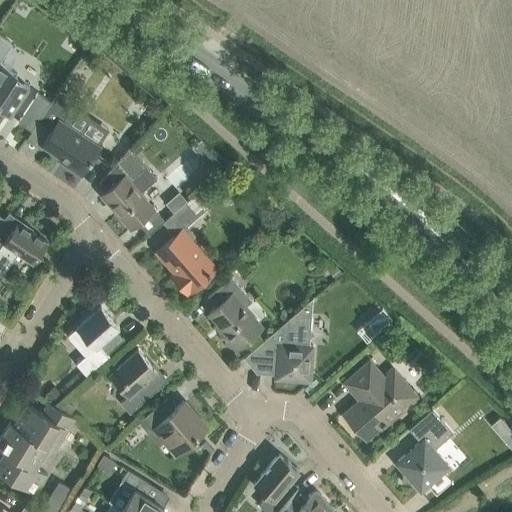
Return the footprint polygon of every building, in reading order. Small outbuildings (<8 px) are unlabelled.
[(0,61),(5,53),(12,43),(0,34),(0,61)] [(17,73),(0,61),(0,108),(10,116),(29,87),(14,77),(17,73)] [(51,130),(41,144),(67,161),(65,164),(81,174),(100,145),(62,120),(74,102),(58,91),(37,121),(51,130)] [(129,146),(110,168),(119,178),(102,193),(131,227),(154,208),(140,192),(157,177),(129,146)] [(174,235),(156,251),(170,267),(175,272),(172,275),(187,292),(190,289),(190,290),(216,267),(191,239),(195,235),(187,226),(205,210),(192,195),(162,221),(174,235)] [(17,221),(15,224),(5,218),(0,224),(0,279),(18,252),(33,262),(48,241),(17,221)] [(336,264),(328,270),(335,278),(343,271),(336,264)] [(231,276),(207,297),(216,306),(209,312),(224,330),(222,332),(236,348),(261,326),(244,307),(252,300),(231,276)] [(313,297),(248,353),(259,367),(275,368),(275,378),(310,380),(313,345),(308,345),(309,336),(313,333),(309,329),(311,302),(313,302),(313,297)] [(101,305),(77,326),(67,334),(86,355),(77,363),(88,375),(111,356),(100,343),(119,326),(101,305)] [(130,412),(152,393),(143,383),(158,370),(138,348),(109,373),(111,375),(110,384),(119,384),(128,395),(120,402),(130,412)] [(365,394),(343,413),(365,438),(379,426),(374,420),(396,401),(401,407),(410,400),(412,401),(418,396),(392,367),(386,372),(388,374),(385,376),(369,359),(344,381),(353,392),(358,387),(365,394)] [(149,412),(139,420),(149,431),(160,444),(164,440),(168,437),(178,450),(179,451),(207,427),(184,400),(174,408),(171,411),(163,402),(162,401),(149,412)] [(74,417),(53,403),(46,414),(27,401),(14,423),(48,445),(55,450),(74,417)] [(420,441),(395,462),(403,470),(402,481),(413,482),(420,491),(449,466),(434,448),(453,431),(432,407),(408,428),(420,441)] [(48,445),(14,423),(10,421),(0,436),(0,445),(5,448),(1,455),(0,454),(0,470),(35,493),(47,473),(35,466),(48,445)] [(268,511),(275,511),(283,503),(288,497),(281,490),(299,469),(279,452),(253,482),(267,494),(258,504),(268,511)] [(105,455),(100,463),(107,468),(111,467),(115,461),(105,455)] [(143,493),(149,482),(128,469),(121,480),(134,488),(122,507),(130,511),(159,511),(164,506),(143,493)] [(58,480),(39,511),(38,511),(55,511),(70,488),(58,480)] [(288,497),(283,503),(275,511),(326,511),(332,507),(316,488),(307,496),(298,485),(288,497)] [(87,496),(81,492),(73,504),(80,508),(87,496)] [(112,501),(105,511),(130,511),(122,507),(112,501)] [(38,511),(39,511),(25,503),(19,511),(38,511)]
